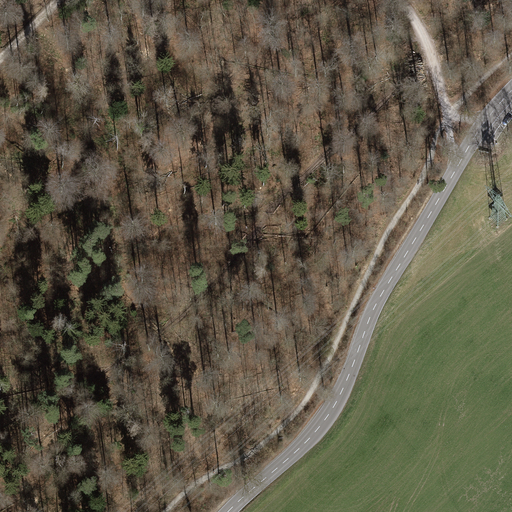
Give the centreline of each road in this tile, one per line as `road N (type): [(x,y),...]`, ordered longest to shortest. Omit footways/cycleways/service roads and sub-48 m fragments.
road 1 (track): [(511,55),(437,133),(304,404),(257,449),(193,486),(166,511)]
road 2 (tertiary): [(227,511),(325,420),(378,298),(482,124),(511,90)]
road 3 (track): [(399,0),(430,51),(457,167)]
